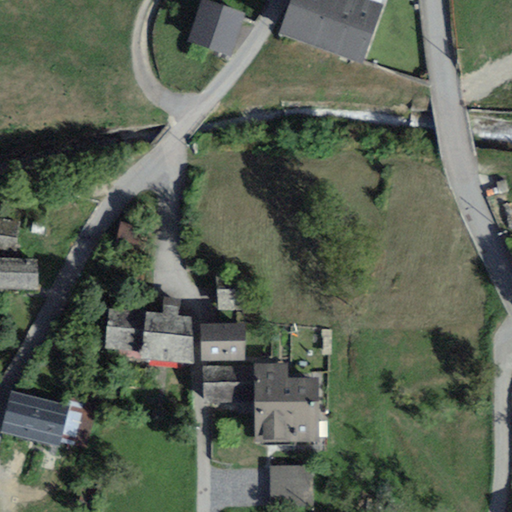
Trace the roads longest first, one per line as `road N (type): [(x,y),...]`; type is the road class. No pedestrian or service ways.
road 1 (unclassified): [(167,155),(170,234),(195,322),(202,511)]
road 2 (unclassified): [(167,155),(112,205),(0,408)]
road 3 (residential): [(511,275),(456,140),(441,0)]
road 4 (unclassified): [(280,0),(167,155)]
road 5 (track): [(192,117),(147,73),(140,48),(152,0)]
